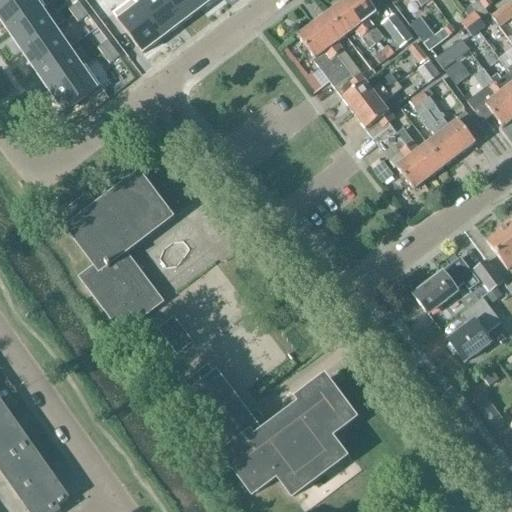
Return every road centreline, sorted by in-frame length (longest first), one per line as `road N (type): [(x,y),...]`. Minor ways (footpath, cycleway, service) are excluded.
road 1 (residential): [(340,305),(163,90)]
road 2 (residential): [(502,511),(340,305)]
road 3 (residential): [(163,90),(37,186),(0,133)]
road 4 (residential): [(340,305),(511,173)]
road 5 (residential): [(113,492),(0,334)]
road 6 (residential): [(273,0),(163,90)]
